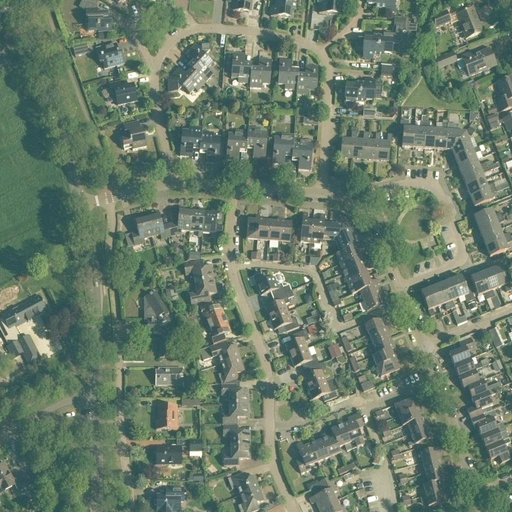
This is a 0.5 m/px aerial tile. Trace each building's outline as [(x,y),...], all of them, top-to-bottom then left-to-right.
[(234,0),(235,2),(232,2),(231,12),(250,14),(251,0),(234,0)] [(275,0),(274,8),(271,8),(271,10),(269,10),(269,15),(270,15),(270,18),(288,20),(289,10),(284,9),(285,0),(275,0)] [(285,0),(284,9),(289,10),(294,10),(295,1),(298,2),(297,0),(285,0)] [(333,0),(322,0),(322,5),(319,5),(319,7),(317,7),(317,12),(318,12),(318,15),(336,16),(337,7),(337,6),(332,6),(333,0)] [(375,0),(376,5),(375,5),(375,9),(384,10),(384,14),(386,13),(386,15),(392,16),(392,14),(394,14),(394,0),(385,0),(382,0),(375,0)] [(98,9),(92,10),(92,7),(81,3),(80,5),(78,10),(84,12),(85,23),(88,23),(88,32),(97,32),(97,33),(112,33),(111,20),(107,20),(107,14),(98,15),(98,9)] [(472,10),(455,16),(455,17),(465,41),(482,34),(472,10)] [(446,12),(435,16),(434,31),(451,24),(446,12)] [(393,28),(393,36),(390,36),(391,34),(385,34),(385,35),(383,35),(383,38),(373,37),(373,42),(373,47),(382,48),(382,53),(392,54),(392,45),(397,45),(401,43),(402,32),(405,32),(407,30),(408,26),(395,25),(394,28),(393,28)] [(373,47),(373,42),(363,42),(362,60),(364,60),(364,62),(369,62),(370,60),(372,60),(372,57),(382,58),(382,53),(382,48),(373,47)] [(191,72),(205,85),(206,84),(203,82),(211,73),(208,70),(212,65),(205,58),(209,53),(209,43),(196,44),(185,56),(193,63),(188,69),(191,72)] [(91,45),(72,48),(75,58),(93,54),(91,45)] [(103,71),(123,66),(121,55),(118,56),(115,45),(95,50),(99,64),(101,63),(103,71)] [(0,66),(9,64),(4,50),(0,51),(0,66)] [(469,54),(460,58),(461,60),(464,68),(468,78),(496,67),(489,50),(471,57),(469,54)] [(249,90),(251,66),(244,65),(245,55),(232,54),(231,80),(238,80),(237,85),(249,86),(249,90)] [(435,61),(439,71),(457,63),(453,54),(435,61)] [(251,66),(249,90),(262,91),(262,86),(269,87),(271,61),(258,60),(258,70),(251,70),(251,66)] [(296,96),(298,72),(291,71),(291,61),(279,61),(277,86),(284,87),(284,91),(296,91),(296,96)] [(298,72),(296,96),(308,97),(309,92),(316,93),(318,67),(305,66),(305,77),(298,76),(298,72)] [(197,93),(205,85),(191,72),(186,77),(179,70),(167,82),(167,94),(178,94),(182,89),(189,96),(194,91),(197,93)] [(511,104),(511,101),(511,100),(511,79),(511,78),(496,84),(502,99),(494,102),(498,114),(511,108),(511,104)] [(382,83),(375,82),(375,81),(372,81),(372,80),(367,80),(367,81),(365,81),(364,84),(355,84),(355,89),(355,94),(364,95),(364,100),(381,101),(382,83)] [(117,107),(136,103),(132,86),(122,88),(121,83),(108,86),(110,96),(114,95),(117,107)] [(355,94),(355,89),(345,88),(344,106),(346,106),(346,108),(352,108),(352,107),(354,107),(354,104),(364,104),(364,100),(364,95),(355,94)] [(363,118),(374,119),(374,117),(377,116),(374,113),(375,112),(364,111),(363,118)] [(470,115),(469,123),(473,123),(479,115),(470,115)] [(496,116),(486,119),(489,126),(499,122),(496,116)] [(511,116),(502,120),(506,133),(511,130),(511,116)] [(400,134),(403,135),(402,149),(413,150),(414,130),(408,130),(408,123),(401,122),(400,134)] [(132,151),(146,148),(142,129),(140,129),(138,123),(123,126),(125,137),(120,138),(123,151),(132,149),(132,151)] [(424,151),(425,124),(421,124),(420,131),(414,130),(413,150),(424,151)] [(434,151),(436,132),(430,131),(430,124),(425,124),(424,151),(434,151)] [(436,132),(434,151),(445,152),(446,133),(447,133),(447,126),(442,125),(442,132),(436,132)] [(200,153),(201,129),(189,128),(189,132),(182,131),(180,157),(192,158),(193,148),(200,148),(199,153),(200,153)] [(202,129),(201,129),(200,153),(207,154),(206,164),(219,165),(221,139),(213,138),(213,134),(202,133),(202,129)] [(247,148),(248,129),(247,129),(247,133),(236,132),(235,136),(228,136),(226,161),(239,162),(239,152),(247,153),(247,148)] [(260,130),(248,129),(247,148),(254,148),(253,159),(265,160),(267,134),(260,134),(260,130)] [(475,133),(470,129),(466,134),(471,138),(475,133)] [(354,140),(357,140),(357,133),(351,133),(351,139),(342,139),(340,159),(352,160),(354,140)] [(452,153),(465,134),(447,133),(446,133),(445,152),(452,153)] [(366,141),(368,141),(369,134),(364,134),(364,140),(357,140),(354,140),(352,160),(365,161),(366,141)] [(472,151),(465,134),(452,153),(454,158),(472,151)] [(365,161),(377,162),(378,142),(381,142),(381,135),(376,135),(376,141),(368,141),(366,141),(365,161)] [(292,161),(294,136),(282,136),(282,140),(274,139),(272,165),(285,166),(285,156),(292,156),(292,161)] [(294,136),(292,161),(299,162),(298,172),(311,173),(313,147),(306,146),(306,142),(294,141),(294,136)] [(392,144),(393,136),(388,136),(387,142),(381,142),(378,142),(377,162),(389,163),(390,144),(392,144)] [(458,169),(476,161),(474,155),(480,153),(479,149),(478,149),(472,151),(454,158),(458,169)] [(507,157),(500,159),(502,165),(509,163),(507,157)] [(462,179),(487,169),(485,164),(478,167),(476,161),(458,169),(462,179)] [(466,189),(484,181),(482,176),(488,173),(487,169),(462,179),(466,189)] [(470,199),(495,189),(493,184),(486,187),(484,181),(466,189),(470,199)] [(495,189),(470,199),(474,209),(492,202),(490,196),(496,193),(495,189)] [(177,223),(167,226),(170,238),(178,236),(180,237),(181,233),(189,233),(191,213),(184,213),(184,209),(178,208),(177,223)] [(197,214),(191,213),(189,233),(197,234),(197,238),(201,238),(201,234),(203,214),(203,210),(197,210),(197,214)] [(473,218),(477,228),(502,218),(500,214),(494,216),(491,210),(473,218)] [(203,214),(201,234),(210,235),(209,239),(220,240),(221,226),(215,226),(216,211),(210,211),(210,215),(203,214)] [(152,218),(146,220),(151,239),(159,237),(160,241),(170,238),(167,226),(161,227),(157,213),(151,214),(152,218)] [(296,241),(300,241),(299,244),(310,245),(312,225),(306,225),(307,215),(302,214),(301,229),(297,229),(296,241)] [(312,225),(310,245),(321,246),(322,241),(321,241),(323,224),(324,216),(319,215),(318,226),(312,225)] [(143,241),(151,239),(146,220),(139,221),(138,217),(133,219),(137,234),(130,235),(133,248),(144,245),(143,241)] [(504,222),(502,218),(477,228),(481,238),(499,231),(497,225),(504,222)] [(257,241),(259,219),(255,219),(255,222),(247,221),(246,241),(257,241)] [(259,219),(257,241),(268,242),(269,222),(262,222),(263,219),(259,219)] [(269,222),(268,242),(279,243),(281,220),(276,220),(276,223),(269,222)] [(284,221),(281,220),(279,243),(290,244),(291,224),(284,224),(284,221)] [(329,224),(323,224),(321,241),(322,241),(321,246),(322,246),(322,242),(335,243),(336,227),(329,226),(329,224)] [(335,243),(349,237),(346,229),(343,227),(336,227),(335,243)] [(502,237),(499,231),(481,238),(485,248),(510,238),(508,234),(502,237)] [(351,243),(349,237),(335,243),(339,254),(355,248),(353,242),(351,243)] [(510,238),(485,248),(489,259),(508,252),(505,245),(511,243),(510,238)] [(335,256),(339,266),(358,259),(356,253),(365,249),(363,245),(355,248),(339,254),(335,256)] [(301,260),(301,265),(309,266),(310,258),(305,258),(301,260)] [(358,259),(339,266),(343,276),(371,265),(370,260),(360,264),(358,259)] [(194,285),(213,281),(210,268),(203,269),(201,263),(183,266),(185,277),(192,276),(194,285)] [(371,265),(343,276),(347,286),(366,279),(364,273),(373,269),(371,265)] [(501,267),(491,271),(498,289),(504,287),(506,293),(511,291),(501,267)] [(140,269),(134,272),(138,279),(144,275),(140,269)] [(492,292),(498,289),(491,271),(481,275),(490,300),(495,298),(492,292)] [(273,278),(266,281),(263,274),(252,279),(260,297),(269,293),(271,299),(291,291),(289,286),(283,289),(281,284),(276,286),(273,278)] [(470,279),(473,285),(469,286),(475,300),(473,295),(476,294),(478,298),(483,295),(486,301),(490,300),(481,275),(470,279)] [(451,281),(458,300),(464,297),(466,304),(475,300),(469,286),(465,288),(461,277),(451,281)] [(368,284),(366,279),(347,286),(351,296),(359,293),(377,286),(380,285),(378,280),(368,284)] [(213,281),(194,285),(196,294),(189,296),(191,309),(198,307),(211,303),(208,288),(214,287),(213,281)] [(451,281),(441,285),(450,310),(455,308),(452,302),(458,300),(451,281)] [(441,285),(431,289),(438,308),(444,305),(446,312),(450,310),(441,285)] [(363,303),(381,296),(378,289),(377,286),(359,293),(363,303)] [(432,310),(438,308),(431,289),(420,294),(430,318),(434,317),(432,310)] [(147,329),(147,336),(161,336),(161,322),(158,319),(163,316),(165,318),(169,315),(154,290),(150,292),(150,294),(145,296),(145,310),(145,321),(146,321),(146,329),(147,329)] [(269,320),(287,313),(284,306),(289,304),(287,301),(293,298),(291,291),(271,299),(274,304),(264,308),(269,320)] [(384,303),(381,296),(363,303),(367,313),(384,307),(383,304),(384,303)] [(21,340),(16,329),(28,323),(27,322),(32,319),(33,320),(44,314),(43,311),(45,309),(39,297),(26,303),(27,304),(22,307),(21,306),(1,317),(2,319),(0,319),(0,328),(3,333),(8,330),(9,332),(10,332),(16,342),(6,348),(13,361),(23,355),(30,367),(41,361),(28,337),(21,340)] [(211,303),(198,307),(202,320),(205,319),(208,327),(225,320),(220,306),(213,309),(211,303)] [(476,310),(474,304),(468,307),(470,313),(476,310)] [(290,320),(287,313),(269,320),(273,331),(283,327),(286,333),(298,328),(294,318),(290,320)] [(460,324),(470,322),(469,317),(462,318),(461,313),(458,314),(460,324)] [(316,317),(306,321),(309,326),(318,323),(320,322),(318,316),(316,317)] [(365,326),(368,336),(387,329),(384,322),(383,322),(382,319),(365,326)] [(225,320),(208,327),(210,335),(208,335),(213,347),(213,348),(225,343),(226,342),(223,336),(231,334),(225,320)] [(317,335),(314,328),(306,331),(309,338),(317,335)] [(390,336),(387,329),(368,336),(372,346),(390,339),(389,337),(390,336)] [(502,347),(494,330),(488,333),(496,350),(502,347)] [(284,346),(289,357),(307,350),(305,344),(309,342),(305,332),(292,337),(294,342),(284,346)] [(485,332),(477,336),(480,342),(488,339),(485,332)] [(340,336),(343,344),(348,343),(344,334),(340,336)] [(391,342),(390,339),(372,346),(376,356),(390,351),(391,351),(395,349),(392,342),(391,342)] [(453,367),(470,360),(467,352),(474,349),(470,339),(458,344),(461,350),(448,355),(453,367)] [(159,360),(171,360),(171,340),(159,340),(159,360)] [(203,363),(212,360),(218,358),(220,366),(239,360),(235,347),(227,349),(225,343),(213,348),(213,347),(208,349),(199,352),(203,363)] [(348,343),(343,344),(347,353),(351,351),(348,343)] [(333,351),(336,359),(344,356),(341,348),(333,351)] [(310,358),(307,350),(289,357),(293,369),(303,365),(306,372),(311,370),(318,366),(315,356),(310,358)] [(376,368),(397,360),(396,356),(393,357),(391,351),(390,351),(376,356),(372,358),(376,368)] [(221,386),(238,383),(236,375),(243,372),(239,360),(220,366),(224,375),(218,377),(221,386)] [(397,360),(376,368),(380,379),(398,371),(396,364),(399,363),(397,360)] [(470,360),(453,367),(458,378),(474,372),(481,369),(480,364),(473,367),(470,360)] [(486,360),(480,363),(482,369),(488,366),(486,360)] [(502,370),(499,362),(492,365),(495,373),(502,370)] [(307,390),(334,380),(330,370),(326,369),(325,369),(323,364),(318,366),(311,370),(313,375),(303,379),(307,390)] [(182,389),(188,389),(194,389),(194,379),(183,379),(182,370),(158,370),(158,372),(155,373),(156,387),(182,387),(182,389)] [(474,372),(458,378),(462,390),(483,382),(486,381),(484,376),(477,379),(474,372)] [(360,386),(366,383),(364,377),(358,380),(360,386)] [(338,391),(334,380),(307,390),(312,401),(321,397),(324,404),(337,399),(334,392),(338,391)] [(363,394),(374,390),(371,382),(360,386),(363,394)] [(483,382),(462,390),(463,391),(466,389),(471,400),(494,391),(501,388),(499,384),(486,389),(483,382)] [(229,406),(247,405),(247,392),(239,392),(238,383),(221,386),(221,397),(228,396),(229,406)] [(492,405),(491,402),(489,398),(496,395),(494,391),(471,400),(475,412),(467,415),(470,421),(492,412),(490,406),(492,405)] [(394,407),(398,417),(419,409),(418,405),(415,406),(412,400),(394,407)] [(199,401),(182,401),(182,408),(197,408),(197,411),(199,411),(199,401)] [(223,426),(237,426),(237,419),(248,419),(247,405),(229,406),(229,416),(222,416),(223,426)] [(155,432),(176,432),(176,407),(157,408),(157,416),(158,416),(158,423),(155,423),(155,432)] [(421,412),(419,409),(398,417),(402,427),(407,425),(420,420),(418,413),(421,412)] [(475,426),(477,431),(480,437),(503,428),(502,424),(495,427),(492,420),(496,419),(493,412),(492,412),(470,421),(472,427),(475,426)] [(342,426),(349,444),(352,451),(364,446),(357,429),(363,427),(359,415),(347,420),(349,424),(342,426)] [(411,435),(428,428),(427,426),(428,425),(425,418),(420,420),(407,425),(411,435)] [(344,446),(347,453),(352,451),(349,444),(342,426),(341,422),(336,424),(337,428),(331,431),(333,436),(338,449),(344,446)] [(230,447),(249,447),(249,433),(237,434),(237,426),(223,426),(223,438),(230,438),(230,447)] [(506,427),(504,428),(503,428),(480,437),(485,449),(501,443),(498,435),(505,432),(505,433),(508,431),(506,427)] [(411,435),(414,443),(408,445),(409,448),(433,438),(430,431),(429,431),(428,428),(411,435)] [(319,437),(321,441),(328,459),(340,455),(338,449),(333,436),(326,439),(325,435),(319,437)] [(308,442),(309,446),(310,446),(317,464),(328,459),(321,441),(315,444),(313,440),(308,442)] [(501,443),(485,449),(489,461),(496,458),(499,466),(511,461),(508,453),(506,453),(503,447),(510,444),(508,440),(501,443)] [(202,441),(189,441),(189,454),(198,454),(198,457),(201,457),(201,454),(202,454),(202,441)] [(309,467),(317,464),(310,446),(309,446),(303,448),(302,444),(296,446),(302,460),(296,463),(301,475),(310,471),(309,467)] [(156,467),(180,466),(180,447),(167,447),(167,449),(156,449),(156,467)] [(249,447),(230,447),(231,457),(224,457),(224,468),(238,468),(238,461),(250,460),(249,447)] [(420,454),(422,464),(441,460),(440,452),(438,452),(438,449),(420,454)] [(443,467),(441,460),(422,464),(425,475),(443,470),(442,468),(443,467)] [(4,466),(0,468),(0,492),(1,493),(14,485),(19,493),(31,487),(26,474),(12,481),(4,466)] [(444,473),(443,470),(425,475),(427,485),(428,486),(442,482),(447,481),(445,473),(444,473)] [(237,489),(240,497),(259,490),(254,478),(247,480),(244,474),(227,480),(232,491),(237,489)] [(315,504),(318,510),(336,502),(333,494),(336,493),(332,483),(328,484),(326,480),(318,484),(323,494),(309,500),(311,505),(315,504)] [(426,497),(444,493),(443,490),(444,490),(442,482),(428,486),(427,485),(423,486),(426,497)] [(360,494),(362,499),(375,494),(373,488),(360,494)] [(155,511),(179,511),(179,504),(183,504),(183,490),(168,490),(168,496),(156,496),(155,511)] [(259,490),(240,497),(243,505),(238,507),(239,511),(257,511),(259,511),(256,505),(263,502),(259,490)] [(444,493),(426,497),(429,508),(448,503),(446,495),(444,495),(444,493)] [(336,502),(318,510),(318,511),(345,511),(343,508),(339,510),(336,502)]
